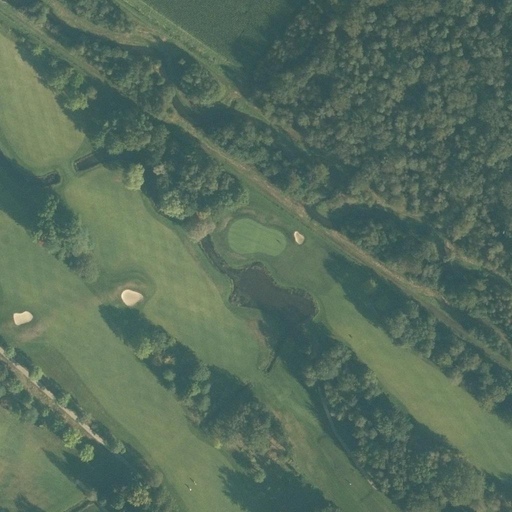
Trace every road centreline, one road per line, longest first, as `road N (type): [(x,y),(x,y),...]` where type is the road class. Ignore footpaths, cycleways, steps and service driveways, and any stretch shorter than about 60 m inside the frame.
road 1 (track): [(511,367),(0,6)]
road 2 (track): [(113,0),(365,173),(381,196),(439,228),(466,257),(511,277)]
road 3 (track): [(167,511),(128,464),(0,347)]
